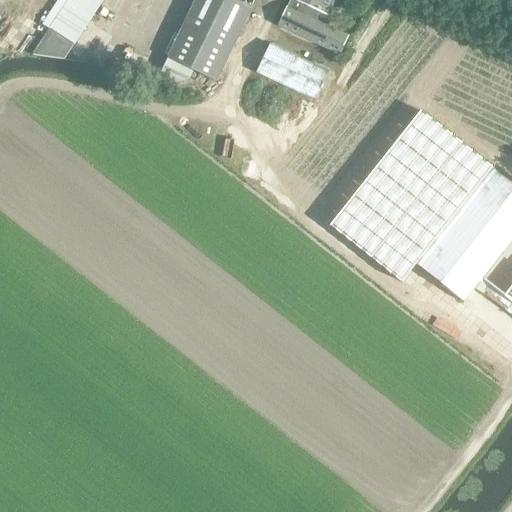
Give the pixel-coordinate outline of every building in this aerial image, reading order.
[(31,54),(64,59),(102,0),(57,0),(41,25),(48,29),(31,54)] [(195,0),(167,58),(158,76),(174,84),(189,80),(193,71),(214,81),(250,8),(234,0),(195,0)] [(289,0),(278,25),(339,54),(348,36),(315,21),(320,10),(326,13),(332,0),(289,0)] [(255,73),(315,101),(329,72),(269,43),(255,73)] [(416,265),(463,302),(482,278),(489,284),(511,302),(511,183),(493,168),(416,265)] [(487,340),(496,329),(475,312),(466,322),(487,340)]
